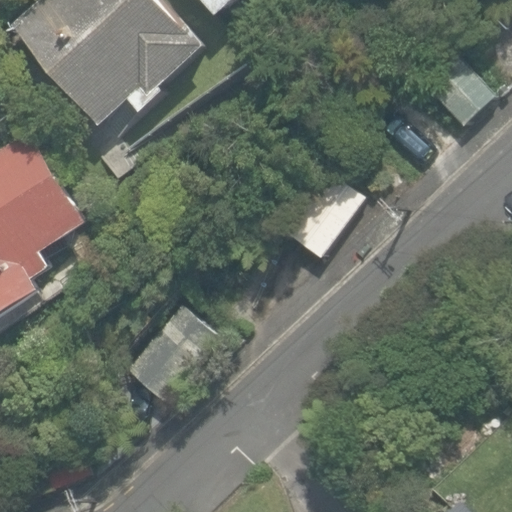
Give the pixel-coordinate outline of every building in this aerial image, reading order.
[(20,25),(114,128),(143,101),(155,114),(176,94),(172,90),(218,48),(200,28),(197,31),(168,0),(46,0),(20,24),(20,25)] [(213,0),(230,17),(248,0),(213,0)] [(414,70),(466,128),(501,96),(449,38),(414,70)] [(97,224),(36,131),(0,154),(0,326),(50,294),(40,279),(60,267),(51,254),(97,224)] [(292,234),(326,258),(370,197),(336,173),(292,234)] [(222,340),(182,306),(128,371),(169,404),(222,340)] [(0,428),(0,460),(14,507),(62,492),(39,417),(0,428)] [(454,511),(475,511),(466,501),(454,511)]
